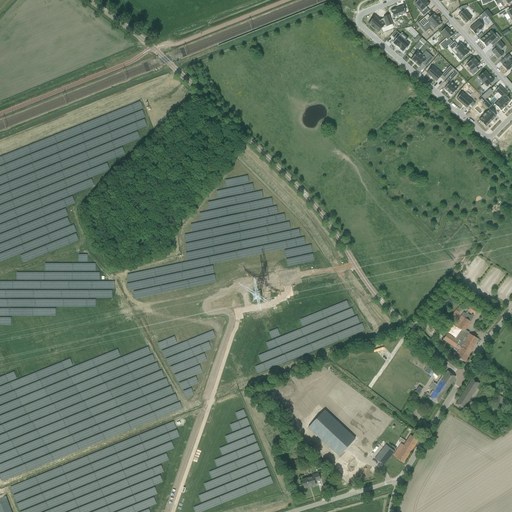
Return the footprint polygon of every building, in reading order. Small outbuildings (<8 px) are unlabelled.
[(424,0),(418,0),(415,3),(422,11),(420,13),(423,16),(429,11),(426,8),(429,5),(424,0)] [(461,13),(458,15),(466,24),(472,19),(464,10),(468,7),(466,5),(461,7),(458,9),(461,13)] [(403,6),(390,11),(393,18),(406,13),(403,6)] [(508,8),(497,14),(499,17),(502,15),(503,17),(507,14),(511,21),(511,8),(509,10),(508,8)] [(427,15),(419,22),(423,27),(428,22),(432,27),(435,29),(442,23),(439,20),(440,20),(437,16),(436,17),(434,14),(430,18),(427,15)] [(375,16),(368,24),(371,27),(374,29),(378,32),(377,33),(378,33),(381,29),(387,26),(387,27),(392,24),(389,15),(383,17),(384,19),(379,20),(378,19),(376,17),(376,18),(375,17),(375,16)] [(478,21),(470,29),(475,35),(483,27),(478,21)] [(446,38),(438,45),(443,50),(452,42),(449,39),(454,35),(453,35),(447,27),(440,32),(441,33),(441,32),(446,38)] [(490,31),(480,41),(486,47),(490,43),(490,44),(491,43),(493,45),(492,46),(501,39),(496,34),(494,35),(490,31)] [(396,32),(392,37),(395,40),(392,43),(396,46),(399,49),(403,52),(409,45),(399,36),(400,35),(396,32)] [(498,59),(503,55),(500,51),(505,46),(500,41),(492,48),(494,50),(491,52),(498,59)] [(454,42),(448,47),(452,50),(453,51),(453,52),(455,54),(457,53),(462,59),(469,53),(469,52),(468,53),(466,50),(466,49),(464,47),(461,44),(458,47),(457,46),(454,42)] [(417,52),(411,59),(419,67),(422,64),(425,67),(433,58),(429,55),(426,59),(417,52)] [(506,62),(502,66),(507,71),(511,66),(511,61),(510,59),(511,58),(508,54),(504,58),(506,62)] [(474,58),(466,65),(471,70),(469,72),(472,76),(478,70),(476,68),(479,65),(474,58)] [(432,66),(426,73),(436,82),(440,78),(443,80),(448,74),(445,71),(442,75),(432,66)] [(447,85),(444,89),(451,95),(458,88),(451,82),(458,73),(454,69),(452,72),(452,73),(444,83),(447,85)] [(485,71),(478,78),(484,84),(481,86),(485,91),(490,86),(489,85),(494,81),(493,81),(485,71)] [(494,104),(494,105),(501,111),(504,108),(507,105),(510,101),(506,97),(508,94),(500,86),(495,91),(496,91),(502,97),(499,101),(498,101),(494,104)] [(462,92),(456,99),(456,100),(456,99),(466,108),(466,109),(470,105),(472,107),(475,104),(472,102),(473,102),(472,101),(472,102),(462,93),(462,92)] [(478,100),(479,100),(481,97),(485,101),(483,104),(488,109),(491,106),(481,96),(478,100)] [(482,116),(478,120),(485,127),(496,116),(489,109),(485,113),(482,116)] [(470,305),(467,310),(475,316),(478,310),(470,305)] [(456,310),(450,317),(453,320),(459,313),(456,310)] [(467,313),(464,318),(470,322),(473,317),(467,313)] [(464,318),(461,316),(454,325),(461,330),(464,332),(471,322),(470,322),(464,318)] [(454,342),(445,336),(443,340),(454,347),(460,351),(456,357),(465,362),(477,339),(468,334),(468,333),(465,331),(465,332),(464,332),(461,330),(456,339),(455,339),(454,342)] [(400,348),(394,357),(428,380),(434,371),(400,348)] [(415,385),(419,378),(391,361),(387,368),(415,385)] [(365,385),(373,372),(364,367),(357,380),(365,385)] [(398,410),(413,387),(385,370),(380,378),(378,377),(369,391),(398,410)] [(447,371),(444,375),(437,386),(433,383),(430,388),(434,391),(430,397),(438,403),(455,377),(447,371)] [(463,409),(479,384),(472,379),(456,404),(463,409)] [(420,380),(417,385),(418,386),(415,391),(419,394),(425,384),(420,380)] [(366,396),(353,415),(379,432),(383,427),(385,429),(386,428),(388,429),(386,433),(395,439),(405,424),(373,403),(376,400),(372,397),(370,400),(366,396)] [(324,410),(308,428),(338,456),(355,439),(324,410)] [(397,450),(394,456),(396,457),(395,459),(399,461),(404,463),(418,440),(413,437),(410,435),(403,446),(400,452),(397,450)] [(383,465),(394,451),(386,445),(375,459),(383,465)] [(320,480),(318,475),(318,474),(312,476),(312,477),(302,480),(304,487),(311,485),(311,486),(315,485),(314,481),(320,480)] [(11,511),(6,497),(0,498),(0,511),(11,511)]
